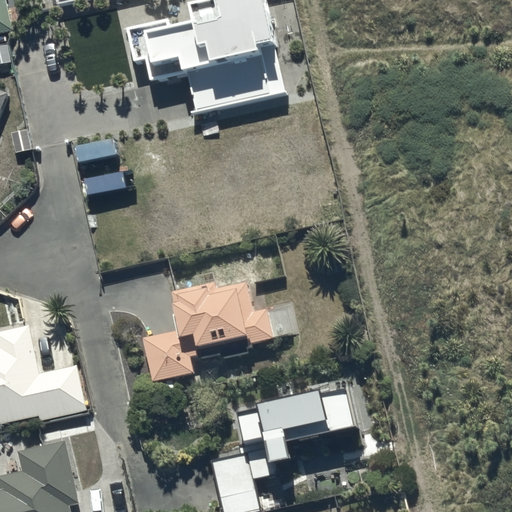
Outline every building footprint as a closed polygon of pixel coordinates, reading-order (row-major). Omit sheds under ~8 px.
[(0,0),(0,35),(11,34),(4,0),(0,0)] [(272,49),(260,0),(198,0),(200,3),(188,5),(193,26),(173,31),(170,21),(125,31),(133,66),(146,63),(151,85),(186,77),(195,115),(270,98),(260,52),(272,49)] [(0,117),(9,96),(0,92),(0,117)] [(75,149),(78,164),(117,157),(114,141),(75,149)] [(144,341),(153,384),(194,376),(191,361),(221,355),(222,360),(249,355),(248,350),(252,349),(252,345),(273,341),(273,339),(298,335),(291,303),(253,311),(248,286),(217,292),(216,286),(171,295),(174,308),(172,309),(177,334),(144,341)] [(0,424),(40,416),(42,424),(86,415),(75,366),(39,373),(30,329),(0,334),(0,344),(1,348),(0,348),(0,424)] [(269,466),(292,461),(288,445),(354,430),(346,392),(319,398),(318,394),(304,397),(303,391),(235,406),(243,443),(263,439),(269,466)] [(0,511),(70,511),(70,507),(82,504),(67,442),(17,455),(21,475),(0,479),(0,511)] [(265,483),(252,486),(244,455),(211,462),(222,511),(259,511),(271,509),(265,483)]
